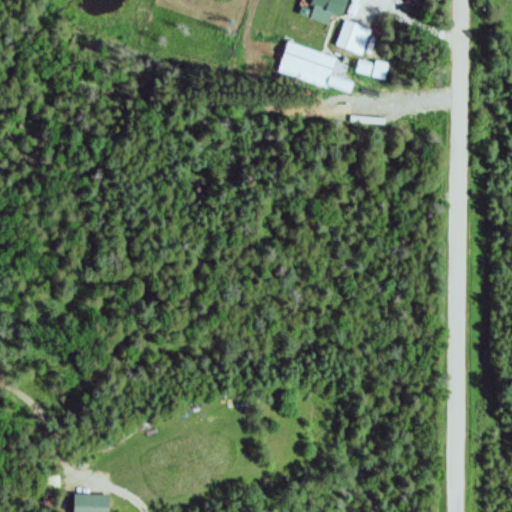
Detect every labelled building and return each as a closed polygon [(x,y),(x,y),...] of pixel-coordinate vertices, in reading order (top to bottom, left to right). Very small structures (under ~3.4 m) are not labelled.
[(346,0),(310,0),(308,5),(339,18),(346,0)] [(335,46),(361,57),(371,31),(345,21),(335,46)] [(375,66),(358,62),(356,73),(372,76),(375,66)] [(341,80),(348,70),(337,63),(330,73),(341,80)] [(108,511),(108,494),(73,494),(73,511),(108,511)]
